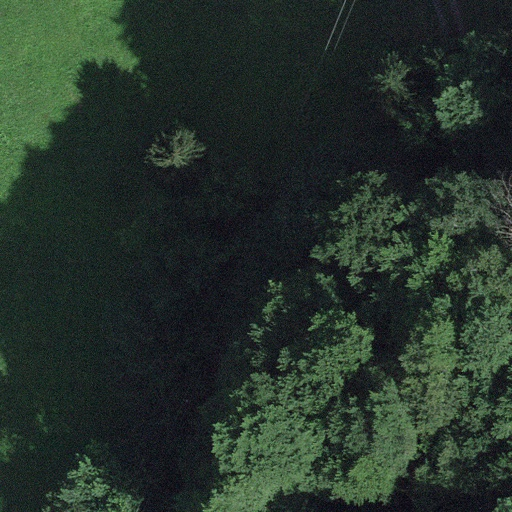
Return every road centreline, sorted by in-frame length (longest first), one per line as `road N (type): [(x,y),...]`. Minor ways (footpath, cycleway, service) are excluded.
road 1 (track): [(437,0),(463,74),(472,145),(445,245),(399,340),(369,511)]
road 2 (unclassified): [(444,511),(511,398)]
